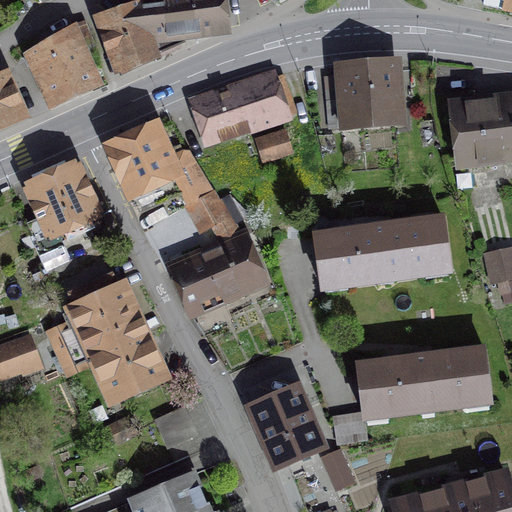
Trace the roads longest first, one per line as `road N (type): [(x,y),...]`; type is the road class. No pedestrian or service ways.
road 1 (residential): [(81,126),(171,330),(268,511)]
road 2 (secondary): [(256,48),(81,126)]
road 3 (secondary): [(511,42),(371,29)]
